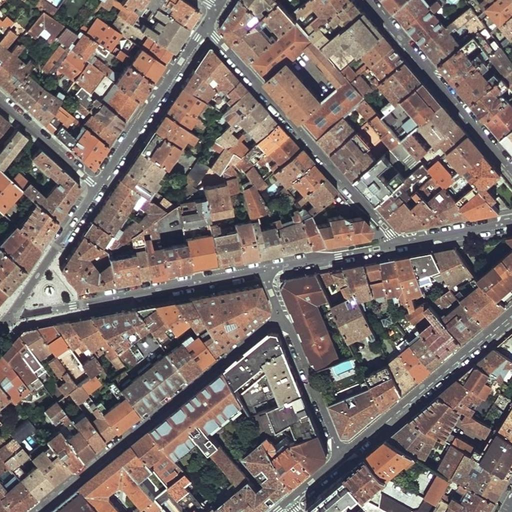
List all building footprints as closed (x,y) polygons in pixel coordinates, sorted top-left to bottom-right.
[(38,0),(34,6),(44,12),(52,18),(57,10),(41,0),(38,0)] [(129,22),(171,50),(178,40),(187,27),(155,6),(153,9),(149,15),(157,21),(153,28),(159,32),(157,34),(144,25),(142,28),(134,22),(140,15),(138,14),(134,11),(129,7),(120,1),(117,0),(100,0),(99,2),(103,5),(109,9),(112,3),(121,10),(118,15),(125,19),(129,22)] [(141,0),(140,3),(134,11),(138,14),(145,3),(153,9),(155,6),(159,0),(141,0)] [(159,0),(155,6),(187,27),(192,20),(198,10),(182,0),(159,0)] [(219,29),(233,45),(251,29),(246,23),(257,14),(244,0),(238,0),(231,10),(219,29)] [(244,0),(257,14),(260,17),(262,20),(266,16),(267,15),(262,10),(272,0),(244,0)] [(272,0),(262,10),(267,15),(278,4),(277,2),(278,0),(272,0)] [(314,4),(322,15),(304,30),(309,35),(350,0),(308,0),(305,2),(300,7),(291,15),(296,20),(314,4)] [(342,18),(349,26),(365,12),(359,5),(355,0),(350,0),(309,35),(321,49),(330,42),(323,34),(336,23),(342,18)] [(383,0),(389,6),(394,12),(408,0),(383,0)] [(400,20),(406,27),(430,8),(423,0),(408,0),(394,12),(400,20)] [(414,36),(423,46),(446,27),(435,13),(447,2),(445,0),(438,0),(430,8),(406,27),(414,36)] [(488,0),(483,4),(484,5),(481,8),(475,0),(468,0),(467,1),(471,7),(478,15),(495,0),(488,0)] [(492,10),(503,24),(511,16),(511,0),(495,0),(478,15),(481,19),(492,10)] [(91,14),(93,15),(95,16),(103,5),(99,2),(91,14)] [(266,16),(282,35),(298,22),(296,20),(291,15),(281,2),(278,4),(267,15),(266,16)] [(471,7),(449,25),(454,32),(465,23),(471,32),(468,34),(472,39),(487,27),(481,19),(478,15),(471,7)] [(43,26),(52,33),(47,38),(52,41),(65,26),(52,18),(44,12),(27,32),(33,37),(38,31),(43,26)] [(321,49),(341,71),(348,65),(360,54),(384,34),(375,23),(365,12),(349,26),(343,31),(330,42),(321,49)] [(0,29),(5,33),(9,29),(15,22),(8,16),(3,22),(0,18),(0,29)] [(511,16),(503,24),(511,34),(511,16)] [(127,63),(151,80),(157,71),(163,62),(140,47),(129,39),(126,38),(121,34),(98,18),(90,29),(84,24),(80,30),(107,49),(109,50),(114,43),(119,36),(122,38),(121,39),(138,51),(134,57),(121,48),(120,49),(116,46),(111,52),(127,63)] [(336,23),(343,31),(349,26),(342,18),(336,23)] [(140,47),(163,62),(167,57),(171,50),(129,22),(127,26),(138,34),(138,35),(145,40),(140,47)] [(298,22),(282,35),(278,38),(250,63),(282,99),(318,140),(345,116),(348,114),(350,112),(356,107),(365,99),(364,98),(351,83),(347,79),(341,71),(321,49),(309,35),(304,30),(298,22)] [(241,53),(250,63),(278,38),(275,34),(269,38),(258,24),(251,29),(233,45),(241,53)] [(500,26),(509,37),(511,40),(511,39),(511,34),(503,24),(500,26)] [(446,27),(423,46),(431,55),(439,65),(461,47),(451,35),(454,32),(449,25),(446,27)] [(43,26),(38,31),(47,38),(52,33),(43,26)] [(58,38),(69,46),(76,34),(65,26),(52,41),(51,43),(53,45),(58,38)] [(447,74),(456,84),(484,61),(480,55),(473,61),(466,52),(479,42),(486,50),(490,56),(491,55),(502,47),(500,45),(496,39),(491,43),(487,38),(492,33),(487,27),(472,39),(461,47),(439,65),(447,74)] [(0,63),(8,54),(2,48),(14,34),(9,29),(5,33),(0,39),(0,63)] [(71,48),(85,59),(95,45),(96,46),(95,47),(104,54),(107,49),(80,30),(76,34),(69,46),(71,48)] [(360,54),(367,62),(371,66),(394,47),(389,41),(384,34),(360,54)] [(500,45),(502,47),(502,48),(511,40),(509,37),(500,45)] [(0,84),(8,92),(28,69),(38,58),(33,54),(24,64),(13,55),(22,44),(19,41),(8,54),(0,63),(0,84)] [(49,60),(53,63),(51,66),(55,70),(68,53),(59,46),(49,60)] [(194,69),(207,81),(211,76),(214,78),(212,81),(215,84),(229,69),(208,47),(201,58),(194,69)] [(373,69),(383,81),(407,61),(401,55),(394,47),(371,66),(365,71),(367,73),(373,69)] [(491,55),(506,75),(511,70),(511,60),(502,48),(502,47),(491,55)] [(55,77),(59,82),(64,77),(67,73),(74,79),(75,78),(87,60),(85,59),(71,48),(68,53),(55,70),(51,75),(55,77)] [(480,55),(484,61),(486,59),(490,56),(486,50),(480,55)] [(89,62),(113,81),(115,77),(110,73),(112,70),(94,55),(89,62)] [(464,94),(472,104),(502,79),(499,75),(497,77),(496,75),(491,80),(482,70),(488,66),(486,64),(489,62),(486,59),(484,61),(456,84),(464,94)] [(75,78),(124,120),(131,110),(137,100),(115,82),(113,81),(89,62),(87,60),(75,78)] [(379,85),(392,99),(383,107),(386,109),(383,111),(385,114),(423,81),(415,72),(407,61),(383,81),(379,85)] [(354,73),(358,78),(360,76),(365,71),(371,66),(367,62),(354,73)] [(115,82),(137,100),(144,90),(151,80),(127,63),(115,82)] [(341,71),(347,79),(351,83),(358,78),(354,73),(348,65),(341,71)] [(15,99),(27,109),(43,86),(47,82),(44,80),(40,85),(28,74),(31,71),(28,69),(8,92),(15,99)] [(181,87),(201,99),(206,93),(211,97),(214,93),(216,95),(218,92),(212,87),(207,81),(194,69),(187,78),(181,87)] [(212,87),(218,92),(221,89),(224,93),(227,90),(238,79),(233,74),(229,69),(215,84),(212,87)] [(502,79),(472,104),(478,111),(485,119),(509,100),(511,97),(511,70),(506,75),(502,79)] [(207,81),(212,87),(215,84),(212,81),(214,78),(211,76),(207,81)] [(351,83),(364,98),(379,85),(375,80),(371,84),(372,86),(371,88),(360,76),(358,78),(351,83)] [(84,106),(116,132),(119,127),(124,120),(75,78),(74,79),(68,88),(66,91),(84,106)] [(224,98),(229,104),(246,89),(242,84),(238,79),(227,90),(231,94),(227,98),(225,96),(224,98)] [(382,117),(401,139),(411,131),(419,124),(443,104),(433,92),(423,81),(385,114),(384,115),(382,117)] [(33,115),(43,124),(58,102),(60,99),(58,97),(55,95),(43,86),(27,109),(33,115)] [(173,100),(206,123),(208,120),(204,116),(209,109),(211,111),(213,107),(201,99),(181,87),(177,94),(173,100)] [(208,124),(217,131),(220,133),(225,128),(230,125),(257,101),(251,94),(246,89),(229,104),(228,105),(231,109),(237,116),(234,119),(232,118),(230,120),(228,119),(222,125),(216,117),(208,124)] [(221,96),(224,98),(225,96),(227,98),(231,94),(227,90),(224,93),(221,96)] [(211,97),(217,101),(221,96),(218,92),(216,95),(214,93),(211,97)] [(213,107),(221,112),(223,110),(228,105),(229,104),(224,98),(221,96),(217,101),(213,107)] [(356,107),(370,122),(379,114),(377,113),(365,99),(356,107)] [(164,113),(188,130),(193,123),(202,130),(206,123),(173,100),(168,107),(164,113)] [(493,129),(501,139),(511,130),(511,104),(509,100),(485,119),(493,129)] [(230,125),(233,129),(234,130),(241,124),(246,130),(267,112),(262,106),(257,101),(230,125)] [(59,138),(92,168),(98,159),(107,145),(82,123),(72,114),(66,121),(68,124),(70,122),(82,133),(75,141),(68,135),(70,132),(65,128),(63,131),(58,127),(54,123),(65,108),(58,102),(43,124),(59,138)] [(419,124),(436,143),(459,123),(451,114),(443,104),(419,124)] [(82,123),(107,145),(111,140),(116,132),(84,106),(80,111),(87,117),(82,123)] [(54,123),(58,127),(69,112),(65,108),(54,123)] [(242,134),(245,137),(247,140),(252,136),(256,141),(277,123),(270,115),(267,112),(246,130),(242,134)] [(153,129),(178,146),(184,136),(193,142),(194,140),(197,136),(188,130),(164,113),(158,122),(153,129)] [(0,134),(10,123),(3,118),(0,114),(0,134)] [(379,114),(370,122),(393,148),(402,140),(401,139),(382,117),(379,114)] [(324,146),(331,154),(358,131),(345,116),(318,140),(324,146)] [(232,163),(242,174),(244,173),(251,166),(255,163),(257,161),(253,156),(250,153),(255,149),(257,152),(262,148),(266,153),(287,134),(282,129),(277,123),(256,141),(247,150),(239,157),(232,163)] [(442,147),(447,153),(469,135),(464,129),(459,123),(436,143),(432,146),(427,150),(430,152),(432,150),(434,153),(442,147)] [(214,140),(226,148),(235,139),(229,132),(225,128),(220,133),(217,136),(214,140)] [(0,149),(0,169),(3,172),(5,169),(2,165),(25,137),(16,129),(0,149)] [(139,150),(164,168),(179,146),(178,146),(153,129),(146,140),(139,150)] [(510,148),(511,151),(511,130),(501,139),(510,148)] [(349,174),(355,180),(378,161),(368,149),(371,147),(358,131),(331,154),(340,164),(349,174)] [(402,140),(418,158),(427,150),(432,146),(429,144),(425,148),(411,131),(401,139),(402,140)] [(255,163),(258,165),(260,163),(262,166),(272,156),(277,162),(280,166),(299,148),(292,140),(287,134),(266,153),(257,161),(255,163)] [(447,153),(459,168),(454,174),(452,172),(449,174),(440,164),(442,162),(439,159),(428,169),(434,176),(445,188),(464,172),(485,154),(476,144),(469,135),(447,153)] [(194,140),(204,147),(207,143),(197,136),(194,140)] [(226,148),(235,154),(239,157),(247,150),(239,141),(237,138),(235,139),(226,148)] [(210,168),(217,173),(218,174),(235,154),(226,148),(214,140),(209,145),(222,154),(210,168)] [(371,198),(376,204),(395,188),(389,181),(380,171),(384,168),(388,169),(400,158),(405,160),(415,171),(424,164),(418,158),(402,140),(393,148),(378,161),(355,180),(371,198)] [(274,172),(286,186),(290,182),(312,162),(305,155),(299,148),(280,166),(274,172)] [(34,201),(56,222),(67,206),(80,186),(39,149),(31,159),(57,183),(44,197),(16,171),(9,179),(20,189),(34,201)] [(125,170),(146,186),(151,189),(151,190),(154,186),(151,184),(154,181),(150,179),(156,170),(159,172),(161,170),(163,172),(166,168),(164,168),(139,150),(132,161),(125,170)] [(464,172),(500,211),(511,209),(500,197),(497,199),(487,187),(503,174),(494,165),(485,154),(464,172)] [(184,181),(188,184),(195,189),(199,182),(205,174),(210,167),(199,160),(184,181)] [(270,168),(274,172),(280,166),(277,162),(270,168)] [(290,182),(302,194),(324,175),(317,168),(312,162),(290,182)] [(229,165),(239,177),(242,174),(232,163),(229,165)] [(382,210),(387,217),(406,201),(411,196),(405,189),(428,169),(424,164),(415,171),(406,179),(395,188),(376,204),(382,210)] [(225,182),(227,194),(237,192),(235,178),(239,177),(229,165),(222,171),(223,177),(225,182)] [(244,173),(249,179),(252,184),(255,188),(264,181),(251,166),(244,173)] [(205,174),(212,180),(217,173),(210,168),(210,167),(205,174)] [(0,210),(2,209),(0,208),(16,190),(18,191),(20,189),(9,179),(3,172),(0,169),(0,210)] [(120,179),(140,194),(146,186),(125,170),(122,175),(120,179)] [(150,179),(154,181),(159,172),(156,170),(150,179)] [(389,181),(395,188),(406,179),(399,172),(389,181)] [(464,172),(445,188),(471,217),(484,214),(500,211),(464,172)] [(306,210),(309,215),(338,191),(330,183),(324,175),(302,194),(297,199),(298,201),(300,204),(306,198),(312,205),(306,210)] [(445,222),(456,219),(471,217),(445,188),(434,176),(418,190),(445,222)] [(106,200),(126,214),(134,204),(140,194),(120,179),(112,190),(106,200)] [(241,184),(242,189),(252,184),(249,179),(241,184)] [(255,188),(259,194),(268,186),(266,183),(268,181),(266,179),(264,181),(255,188)] [(203,187),(208,215),(231,212),(227,194),(225,182),(220,183),(203,187)] [(182,193),(187,196),(196,189),(195,189),(188,184),(182,193)] [(242,189),(247,215),(268,209),(266,204),(259,194),(255,188),(252,184),(242,189)] [(179,201),(183,224),(208,218),(208,215),(203,187),(202,185),(196,189),(187,196),(188,200),(179,201)] [(140,194),(144,197),(145,198),(151,189),(146,186),(140,194)] [(280,191),(289,202),(294,202),(295,201),(284,188),(280,191)] [(411,207),(427,225),(434,224),(445,222),(418,190),(413,194),(419,201),(411,207)] [(134,204),(138,206),(144,197),(140,194),(134,204)] [(137,223),(143,227),(157,217),(165,212),(145,198),(144,197),(138,206),(147,213),(137,223)] [(91,221),(112,236),(116,231),(125,217),(127,219),(129,216),(126,214),(106,200),(99,210),(91,221)] [(17,226),(39,247),(46,236),(56,222),(34,201),(17,226)] [(295,204),(306,217),(309,215),(306,210),(300,204),(298,201),(295,204)] [(412,228),(427,225),(411,207),(406,201),(387,217),(399,230),(412,228)] [(273,225),(282,252),(309,247),(300,219),(297,209),(292,211),(293,215),(290,216),(293,225),(281,229),(278,219),(272,221),(273,225)] [(313,225),(322,245),(367,236),(371,227),(360,216),(347,218),(340,214),(327,217),(328,222),(313,225)] [(300,219),(309,247),(322,245),(313,225),(309,215),(306,217),(300,219)] [(250,229),(257,257),(282,252),(273,225),(258,229),(255,216),(248,218),(250,229)] [(147,250),(150,277),(165,274),(161,246),(161,242),(157,217),(143,227),(145,239),(157,238),(158,249),(147,250)] [(82,235),(100,245),(110,251),(112,249),(119,244),(121,243),(116,239),(112,236),(91,221),(86,230),(82,235)] [(116,239),(121,243),(132,235),(143,227),(137,223),(137,222),(120,234),(116,239)] [(0,244),(0,248),(24,270),(30,261),(39,247),(17,226),(15,225),(0,244)] [(132,235),(133,245),(146,243),(145,239),(143,227),(132,235)] [(211,234),(217,265),(241,260),(235,231),(235,229),(211,234)] [(235,231),(241,260),(257,257),(250,229),(235,231)] [(217,265),(211,234),(211,233),(185,238),(186,244),(189,270),(217,265)] [(69,280),(77,291),(114,284),(111,261),(105,266),(97,273),(83,255),(96,247),(100,245),(82,235),(71,252),(67,258),(60,268),(69,280)] [(120,247),(133,245),(132,235),(121,243),(119,244),(120,247)] [(189,270),(186,244),(185,241),(161,246),(165,274),(189,270)] [(96,247),(105,266),(111,261),(110,251),(100,245),(96,247)] [(134,252),(138,280),(150,277),(147,250),(146,247),(144,248),(144,250),(134,252)] [(0,285),(6,291),(15,280),(24,270),(0,248),(0,285)] [(434,252),(442,271),(449,290),(456,285),(464,280),(466,284),(474,279),(471,276),(456,248),(442,250),(434,252)] [(114,284),(138,280),(134,252),(134,250),(113,254),(112,249),(110,251),(111,261),(114,284)] [(482,285),(505,306),(511,299),(511,250),(476,280),(478,282),(482,285)] [(412,256),(420,283),(434,279),(433,274),(442,271),(434,252),(421,254),(412,256)] [(396,259),(411,311),(416,308),(412,295),(423,290),(420,283),(412,256),(403,258),(396,259)] [(382,262),(388,296),(388,297),(401,294),(403,303),(404,302),(406,314),(411,311),(396,259),(389,260),(382,262)] [(366,265),(375,295),(385,292),(386,297),(388,296),(382,262),(373,264),(366,265)] [(344,269),(358,299),(375,295),(366,265),(354,267),(344,269)] [(333,306),(349,341),(367,331),(371,339),(374,339),(377,338),(364,311),(362,306),(358,299),(344,269),(333,271),(338,283),(343,286),(346,292),(348,294),(350,298),(333,306)] [(318,274),(324,287),(334,283),(330,272),(318,274)] [(324,287),(318,274),(297,278),(285,280),(283,281),(282,283),(282,284),(282,287),(302,337),(315,370),(342,360),(318,302),(329,298),(324,287)] [(225,291),(207,295),(189,298),(200,317),(203,324),(209,334),(219,350),(244,330),(269,311),(259,285),(225,291)] [(463,303),(483,324),(493,316),(505,306),(482,285),(478,287),(460,300),(463,303)] [(429,304),(438,315),(458,298),(452,293),(449,290),(429,304)] [(173,301),(188,322),(197,334),(199,332),(197,328),(203,324),(200,317),(189,298),(181,300),(173,301)] [(153,305),(168,324),(170,327),(174,332),(188,322),(173,301),(163,303),(153,305)] [(424,335),(443,358),(451,351),(462,342),(443,320),(438,315),(429,304),(426,301),(416,308),(411,311),(406,314),(414,324),(427,312),(435,322),(421,332),(424,335)] [(443,320),(462,342),(471,335),(483,324),(463,303),(443,320)] [(135,309),(148,327),(159,343),(163,341),(157,332),(162,328),(168,324),(153,305),(144,307),(135,309)] [(91,317),(127,367),(136,360),(127,347),(128,345),(127,343),(128,342),(130,344),(132,343),(130,341),(148,327),(135,309),(113,313),(91,317)] [(382,319),(384,326),(394,322),(392,315),(382,319)] [(69,321),(102,366),(110,377),(111,379),(115,376),(100,356),(103,353),(98,346),(103,342),(107,348),(105,349),(115,364),(118,362),(124,370),(127,367),(91,317),(79,319),(69,321)] [(53,324),(71,348),(78,342),(82,349),(84,348),(91,356),(82,364),(90,375),(94,372),(102,366),(69,321),(60,323),(53,324)] [(35,327),(78,385),(80,383),(90,375),(82,364),(78,358),(73,352),(71,348),(53,324),(42,326),(35,327)] [(20,333),(38,358),(46,353),(48,355),(46,356),(56,373),(59,370),(67,380),(59,386),(65,395),(70,391),(78,385),(35,327),(23,329),(21,332),(20,333)] [(169,336),(173,342),(178,338),(174,332),(169,336)] [(11,343),(36,375),(38,378),(47,370),(44,366),(39,369),(34,362),(38,358),(20,333),(15,338),(11,343)] [(182,342),(199,365),(205,361),(212,355),(201,340),(197,334),(192,338),(188,333),(182,338),(184,341),(182,342)] [(226,369),(235,388),(264,365),(262,360),(284,349),(279,334),(271,333),(263,339),(254,346),(257,351),(248,358),(245,354),(226,369)] [(511,333),(495,347),(511,358),(511,356),(511,333)] [(201,340),(212,355),(219,350),(209,334),(201,340)] [(413,345),(432,368),(436,364),(443,358),(424,335),(413,345)] [(165,351),(184,377),(191,372),(199,365),(182,342),(181,342),(170,350),(163,341),(159,343),(165,351)] [(1,354),(25,384),(36,375),(11,343),(5,349),(1,354)] [(401,354),(419,379),(424,374),(432,368),(413,345),(401,354)] [(245,354),(248,358),(257,351),(254,346),(245,354)] [(476,363),(497,378),(502,381),(511,365),(511,358),(495,347),(486,355),(476,363)] [(239,395),(250,415),(303,393),(301,387),(288,358),(284,349),(262,360),(264,365),(267,373),(239,395)] [(184,377),(165,351),(142,369),(142,368),(124,382),(125,383),(118,388),(137,415),(148,407),(172,387),(184,377)] [(0,386),(9,398),(12,401),(28,389),(25,384),(1,354),(0,355),(0,386)] [(389,364),(403,392),(410,386),(419,379),(401,354),(389,364)] [(34,362),(39,369),(44,366),(38,358),(34,362)] [(459,378),(483,395),(486,397),(497,378),(476,363),(467,371),(459,378)] [(371,388),(382,410),(392,401),(403,392),(389,364),(366,375),(371,388)] [(151,430),(165,447),(187,473),(212,454),(234,480),(243,473),(221,447),(254,421),(250,415),(239,395),(235,388),(226,369),(151,430)] [(91,399),(116,432),(125,425),(137,415),(118,388),(111,379),(110,377),(107,380),(113,389),(111,391),(119,402),(108,410),(100,399),(97,401),(89,390),(96,384),(94,381),(98,378),(94,372),(90,375),(80,383),(88,394),(91,399)] [(440,395),(463,409),(468,412),(472,415),(483,395),(459,378),(440,395)] [(30,392),(31,394),(43,385),(39,380),(33,385),(34,387),(29,391),(30,392)] [(70,391),(77,402),(88,394),(80,383),(78,385),(70,391)] [(48,391),(56,402),(65,395),(59,386),(56,384),(51,388),(49,386),(46,388),(48,391)] [(31,394),(36,400),(48,391),(46,388),(43,385),(31,394)] [(0,405),(9,398),(0,386),(0,405)] [(329,405),(342,437),(349,437),(363,425),(382,410),(371,388),(329,405)] [(12,401),(15,404),(30,392),(29,391),(28,389),(12,401)] [(36,400),(45,411),(56,402),(48,391),(36,400)] [(254,421),(263,438),(291,422),(297,439),(298,445),(319,434),(303,393),(250,415),(254,421)] [(410,420),(436,434),(453,444),(467,452),(510,477),(511,474),(511,439),(496,429),(472,415),(468,412),(464,421),(493,441),(484,456),(482,455),(483,453),(476,449),(477,448),(457,437),(456,439),(448,434),(463,409),(440,395),(423,409),(410,420)] [(87,416),(105,441),(111,437),(116,432),(91,399),(87,402),(93,410),(87,416)] [(496,429),(511,439),(511,399),(510,402),(511,403),(511,408),(501,429),(497,426),(496,429)] [(45,411),(55,424),(59,421),(57,419),(60,417),(65,413),(56,402),(45,411)] [(105,441),(87,416),(84,411),(71,421),(93,451),(99,446),(105,441)] [(60,417),(63,422),(68,418),(65,413),(60,417)] [(8,432),(18,444),(36,429),(26,417),(8,432)] [(64,436),(81,460),(89,454),(93,451),(71,421),(68,418),(63,422),(70,431),(64,436)] [(388,438),(416,457),(422,461),(436,434),(410,420),(398,430),(388,438)] [(49,445),(70,469),(72,467),(81,460),(64,436),(59,430),(45,441),(49,445)] [(133,445),(147,461),(165,447),(151,430),(141,438),(133,445)] [(7,447),(12,454),(21,446),(18,444),(8,432),(6,433),(13,442),(7,447)] [(290,442),(312,468),(317,464),(326,457),(327,452),(319,434),(298,445),(297,439),(290,442)] [(366,456),(381,474),(387,477),(390,479),(390,475),(406,462),(408,464),(416,457),(388,438),(375,448),(366,456)] [(236,482),(262,511),(267,508),(278,498),(290,488),(273,456),(264,441),(244,457),(266,483),(257,490),(243,473),(234,480),(236,482)] [(273,456),(290,488),(299,480),(312,468),(290,442),(273,456)] [(439,472),(451,480),(454,476),(467,452),(453,444),(438,471),(439,472)] [(32,460),(52,484),(60,477),(70,469),(49,445),(32,460)] [(119,456),(140,481),(154,470),(147,461),(133,445),(125,452),(119,456)] [(9,466),(35,498),(43,491),(52,484),(32,460),(21,446),(12,454),(4,461),(9,466)] [(0,456),(4,461),(12,454),(7,447),(1,452),(0,450),(0,456)] [(154,470),(169,487),(187,473),(165,447),(147,461),(154,470)] [(454,476),(497,501),(503,491),(510,477),(467,452),(454,476)] [(0,473),(9,466),(4,461),(0,456),(0,473)] [(81,487),(101,511),(120,511),(109,499),(109,492),(119,484),(125,485),(144,508),(155,498),(140,481),(119,456),(98,473),(81,487)] [(345,474),(359,491),(365,499),(368,497),(366,495),(373,490),(374,492),(379,487),(377,485),(387,477),(381,474),(366,456),(355,465),(345,474)] [(0,496),(0,499),(10,511),(17,511),(22,508),(35,498),(9,466),(0,473),(0,488),(4,493),(0,496)] [(423,499),(426,500),(436,506),(442,496),(451,480),(439,472),(423,499)] [(188,509),(190,511),(219,511),(217,509),(214,505),(207,510),(189,489),(196,484),(187,473),(169,487),(188,509)] [(340,511),(339,509),(352,497),(359,491),(345,474),(334,483),(316,498),(310,503),(308,505),(307,508),(307,509),(308,511),(309,511),(340,511)] [(490,511),(497,501),(454,476),(451,480),(442,496),(452,502),(459,506),(469,511),(490,511)] [(217,509),(219,511),(261,511),(262,511),(236,482),(230,486),(235,493),(217,509)] [(50,511),(101,511),(81,487),(50,511)] [(352,497),(361,508),(368,501),(365,499),(359,491),(352,497)] [(386,511),(433,511),(434,510),(436,506),(426,500),(419,511),(412,511),(381,493),(378,507),(386,511)] [(434,510),(436,511),(446,511),(449,507),(452,502),(442,496),(436,506),(434,510)] [(156,511),(162,507),(155,498),(144,508),(138,511),(156,511)] [(0,511),(10,511),(0,499),(0,511)] [(367,511),(369,511),(386,511),(378,507),(368,501),(361,508),(356,511),(367,511)] [(449,507),(455,511),(459,506),(452,502),(449,507)]
